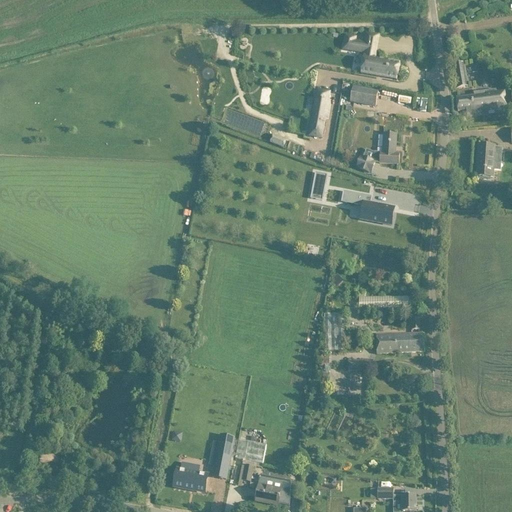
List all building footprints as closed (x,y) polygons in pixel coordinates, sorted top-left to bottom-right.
[(400,65),(374,60),(375,52),(365,51),(366,47),(348,43),(347,51),(351,52),(359,53),(365,55),(367,55),(366,59),(364,58),(361,74),(361,76),(396,82),(400,65)] [(453,65),(457,90),(464,88),(460,64),(453,65)] [(350,103),(376,107),(378,93),(353,88),(350,103)] [(505,113),(504,106),(506,106),(504,93),(456,99),(458,112),(466,111),(467,118),(505,113)] [(316,98),(310,136),(321,138),(328,100),(316,98)] [(380,164),(399,165),(400,155),(396,154),(397,135),(384,134),(383,154),(380,153),(380,164)] [(501,163),(502,148),(495,148),(495,147),(489,146),(479,146),(477,177),(480,177),(480,180),(488,180),(488,177),(493,178),(494,162),(501,163)] [(363,160),(361,159),(358,169),(360,169),(359,170),(369,173),(371,174),(375,164),(373,163),(363,159),(363,160)] [(344,192),(342,203),(363,207),(361,220),(391,226),(395,209),(365,203),(367,197),(344,192)] [(362,294),(359,294),(359,310),(369,310),(369,309),(413,308),(412,297),(365,298),(365,294),(362,294)] [(344,315),(325,315),(325,351),(345,351),(344,315)] [(411,319),(411,331),(420,330),(419,318),(411,319)] [(377,336),(377,355),(425,352),(424,334),(414,335),(377,336)] [(348,362),(349,371),(373,371),(373,362),(348,362)] [(220,443),(215,467),(229,470),(233,446),(220,443)] [(251,483),(254,468),(246,466),(243,481),(251,483)] [(174,487),(205,493),(208,476),(178,470),(174,487)] [(259,486),(255,502),(278,506),(279,504),(290,506),(291,483),(267,479),(265,487),(259,486)] [(394,501),(394,503),(402,503),(402,511),(416,511),(416,496),(397,496),(397,490),(378,490),(378,501),(394,501)]
